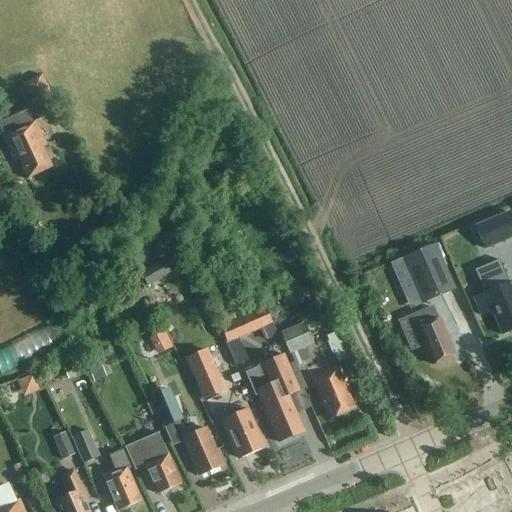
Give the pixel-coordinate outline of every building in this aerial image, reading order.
[(21,85),(34,111),(52,102),(40,76),(21,85)] [(25,112),(15,116),(0,123),(0,128),(4,137),(3,137),(14,161),(18,159),(28,179),(52,168),(42,147),(46,145),(36,122),(30,125),(25,112)] [(472,227),(482,251),(511,239),(511,225),(507,212),(472,227)] [(402,260),(422,304),(454,289),(435,246),(402,260)] [(170,273),(162,260),(139,273),(147,287),(170,273)] [(403,292),(414,288),(402,260),(391,265),(403,292)] [(498,260),(473,271),(484,295),(474,300),(481,316),(491,312),(502,335),(511,330),(511,283),(511,282),(509,284),(498,260)] [(78,309),(96,294),(87,284),(69,299),(78,309)] [(272,325),(267,312),(265,308),(220,328),(226,343),(248,333),(249,335),(272,325)] [(432,365),(454,356),(440,321),(429,325),(424,313),(412,318),(418,330),(417,330),(432,365)] [(296,327),(278,335),(303,391),(313,387),(328,421),(354,409),(336,367),(328,371),(324,361),(305,370),(303,367),(319,360),(303,324),(296,327)] [(19,333),(0,346),(0,365),(29,346),(19,333)] [(318,337),(321,360),(335,358),(332,335),(318,337)] [(206,349),(185,359),(206,398),(227,387),(206,349)] [(256,369),(244,374),(254,397),(258,396),(278,442),(302,432),(287,397),(300,392),(283,355),(260,365),(260,366),(256,368),(256,369)] [(181,421),(168,389),(149,396),(170,444),(182,439),(175,423),(181,421)] [(239,460),(263,449),(246,410),(221,421),(239,460)] [(98,458),(87,431),(70,438),(81,465),(98,458)] [(198,477),(221,467),(206,431),(183,441),(198,477)] [(73,456),(63,434),(50,439),(60,462),(73,456)] [(144,467),(157,495),(180,485),(157,434),(124,449),(134,471),(144,467)] [(113,469),(101,475),(117,511),(140,502),(126,471),(130,469),(122,450),(108,457),(113,469)] [(60,474),(65,486),(51,492),(59,511),(87,511),(83,502),(86,500),(72,469),(60,474)] [(0,511),(24,511),(19,500),(16,501),(8,483),(0,486),(0,511)]
